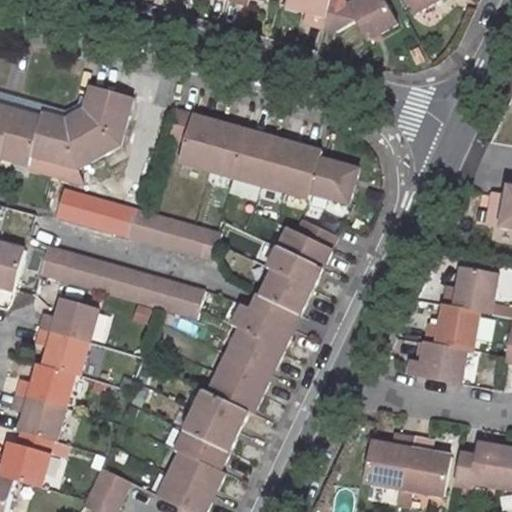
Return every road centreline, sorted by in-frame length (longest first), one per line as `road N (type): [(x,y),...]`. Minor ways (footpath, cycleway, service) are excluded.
road 1 (residential): [(46,0),(464,120)]
road 2 (tertiary): [(449,151),(338,382)]
road 3 (residential): [(511,413),(485,416),(338,382)]
road 4 (tertiary): [(338,382),(277,511)]
